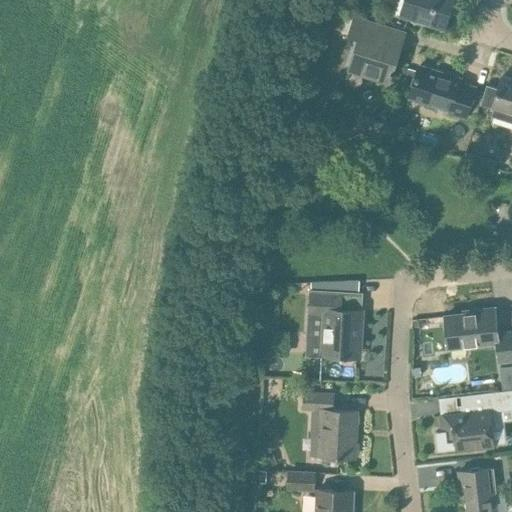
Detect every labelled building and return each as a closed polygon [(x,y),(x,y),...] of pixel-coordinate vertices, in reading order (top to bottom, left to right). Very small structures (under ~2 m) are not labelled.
[(445,28),(454,0),(397,0),(394,9),(396,13),(445,28)] [(359,36),(349,69),(389,82),(405,32),(354,16),(349,33),(359,36)] [(420,64),(418,70),(408,68),(405,78),(414,81),(409,97),(449,110),(448,113),(465,118),(475,86),(459,81),(460,77),(420,64)] [(480,103),(494,107),(491,116),(511,121),(511,143),(511,148),(511,77),(502,75),(498,87),(486,84),(480,103)] [(358,112),(354,124),(387,134),(390,124),(373,119),(374,117),(358,112)] [(463,132),(456,151),(464,154),(467,144),(466,144),(469,134),(463,132)] [(323,317),(321,354),(356,356),(358,324),(362,324),(363,309),(341,308),(341,291),(310,290),(308,316),(323,317)] [(511,330),(497,332),(495,307),(474,309),(475,312),(445,315),(449,346),(496,341),(498,363),(511,361),(511,330)] [(511,408),(511,388),(460,395),(463,413),(445,415),(446,430),(435,432),(438,451),(493,444),(489,411),(511,408)] [(355,456),(358,410),(333,408),(334,393),(303,391),(302,409),(313,409),(311,453),(355,456)] [(277,463),(272,450),(260,455),(266,468),(277,463)] [(487,468),(458,471),(460,485),(465,485),(468,511),(496,511),(494,490),(490,491),(487,468)] [(287,469),(286,489),(315,490),(316,470),(287,469)] [(318,488),(316,511),(351,511),(353,490),(318,488)]
